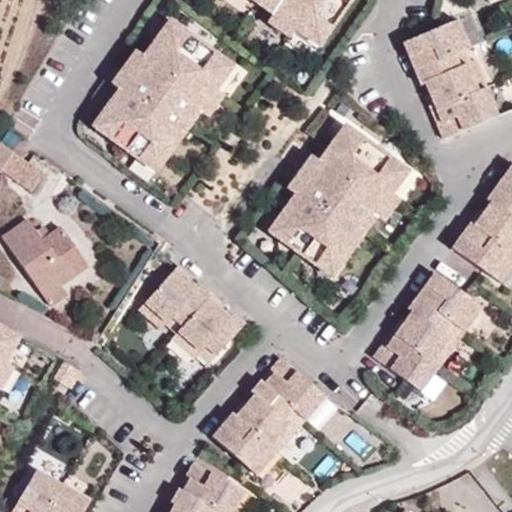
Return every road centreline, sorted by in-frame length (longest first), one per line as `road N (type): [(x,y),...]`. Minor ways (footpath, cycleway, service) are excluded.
road 1 (residential): [(125,0),(59,110),(58,139),(321,363),(358,347)]
road 2 (unclassified): [(322,511),(335,497),(468,444),(511,389)]
road 3 (residential): [(358,347),(475,164)]
road 4 (residential): [(475,164),(433,154),(375,34),(387,0)]
